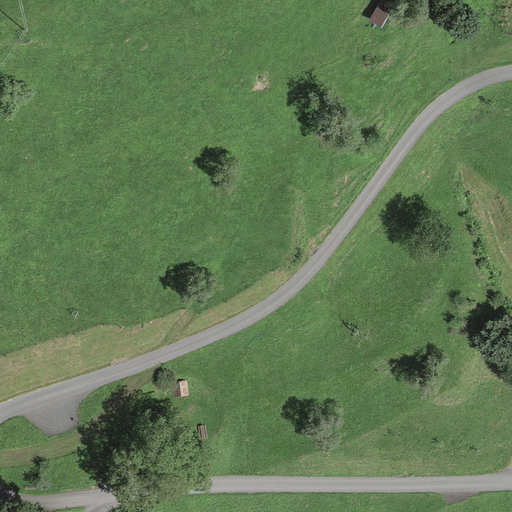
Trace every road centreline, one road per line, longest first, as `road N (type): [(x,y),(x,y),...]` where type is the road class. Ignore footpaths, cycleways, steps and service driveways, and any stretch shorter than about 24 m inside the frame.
road 1 (residential): [(511,71),(464,86),(423,120),(306,274),(278,299),(181,347),(0,414)]
road 2 (residential): [(0,497),(28,503),(226,483),(511,480)]
